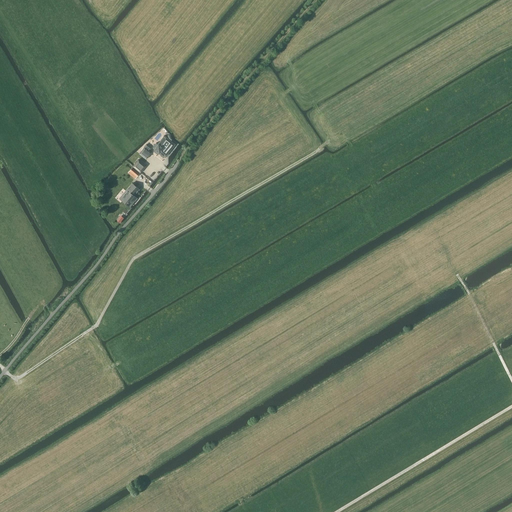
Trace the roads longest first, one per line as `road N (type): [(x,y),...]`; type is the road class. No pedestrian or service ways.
road 1 (track): [(0,364),(18,377),(94,326),(133,259),(328,141)]
road 2 (unclassified): [(0,377),(179,161)]
road 3 (track): [(336,511),(511,405)]
road 4 (track): [(511,380),(456,274)]
